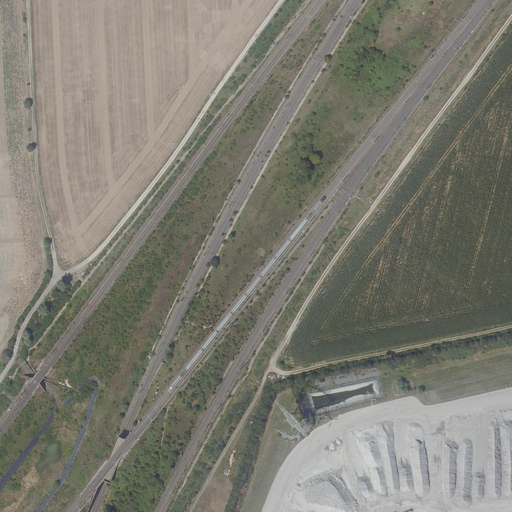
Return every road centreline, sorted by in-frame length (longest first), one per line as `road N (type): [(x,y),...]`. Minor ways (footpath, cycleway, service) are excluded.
road 1 (track): [(56,275),(36,155),(26,0)]
road 2 (track): [(265,377),(511,326)]
